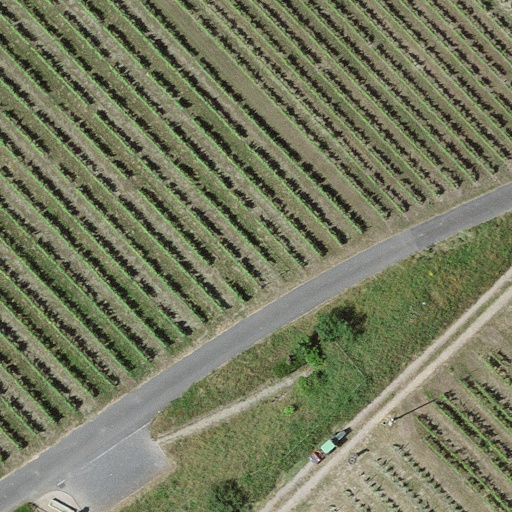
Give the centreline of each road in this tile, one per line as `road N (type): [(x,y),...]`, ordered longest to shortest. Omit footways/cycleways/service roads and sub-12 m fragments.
road 1 (track): [(0,501),(281,312),(511,198)]
road 2 (track): [(275,511),(511,276)]
